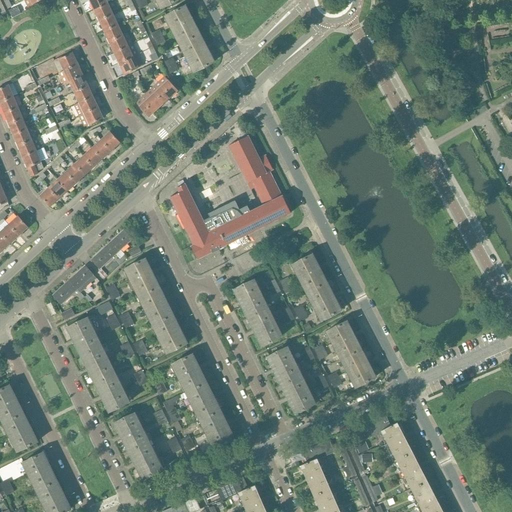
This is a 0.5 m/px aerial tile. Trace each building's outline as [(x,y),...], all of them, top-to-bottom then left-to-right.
[(88,0),(94,10),(108,3),(105,0),(88,0)] [(134,0),(139,9),(148,5),(145,0),(134,0)] [(157,0),(162,9),(178,0),(157,0)] [(113,14),(108,3),(94,10),(99,21),(113,14)] [(180,44),(198,34),(185,8),(184,6),(180,8),(166,16),(180,44)] [(118,25),(113,14),(99,21),(104,32),(118,25)] [(123,36),(118,25),(104,32),(109,42),(123,36)] [(151,34),(156,46),(165,42),(160,30),(151,34)] [(109,42),(114,53),(132,44),(127,33),(123,36),(109,42)] [(198,34),(180,44),(195,72),(213,63),(198,34)] [(138,55),(132,44),(114,53),(119,64),(138,55)] [(58,58),(63,71),(77,64),(72,53),(64,57),(63,56),(58,58)] [(119,64),(124,74),(143,66),(138,55),(119,64)] [(178,70),(173,58),(164,61),(170,74),(178,70)] [(77,64),(63,71),(69,81),(83,75),(77,64)] [(46,78),(48,82),(56,79),(54,74),(46,78)] [(88,85),(83,75),(69,81),(73,92),(88,85)] [(155,85),(168,99),(177,90),(164,76),(155,85)] [(48,82),(46,78),(37,81),(39,86),(48,82)] [(3,87),(0,88),(0,102),(13,97),(18,95),(13,82),(2,86),(3,87)] [(73,92),(79,103),(92,96),(88,85),(73,92)] [(158,107),(168,99),(155,85),(145,94),(158,107)] [(158,107),(145,94),(136,102),(149,116),(158,107)] [(92,96),(79,103),(74,105),(79,116),(98,107),(92,96)] [(0,102),(0,104),(4,114),(18,108),(13,97),(0,102)] [(8,125),(23,119),(28,116),(23,106),(18,108),(4,114),(8,125)] [(98,107),(79,116),(84,127),(103,118),(98,107)] [(50,128),(52,132),(58,129),(55,123),(54,123),(51,117),(46,120),(50,128)] [(8,125),(13,135),(27,129),(23,119),(8,125)] [(13,135),(18,146),(37,138),(32,127),(27,129),(13,135)] [(100,140),(111,151),(120,143),(109,131),(100,140)] [(254,188),(259,197),(263,205),(248,212),(245,207),(239,210),(234,200),(208,213),(210,217),(203,221),(185,184),(177,188),(179,193),(170,197),(193,244),(191,246),(197,259),(212,251),(212,252),(216,251),(219,249),(219,248),(290,213),(282,195),(281,196),(269,171),(273,169),(266,155),(259,158),(248,135),(229,145),(231,149),(230,149),(231,151),(232,151),(234,156),(235,159),(235,158),(237,163),(238,165),(241,169),(240,170),(241,172),(242,171),(244,176),(244,178),(245,178),(250,189),(254,188)] [(18,146),(22,157),(36,151),(41,149),(37,138),(18,146)] [(102,159),(111,151),(100,140),(92,148),(102,159)] [(94,167),(102,159),(92,148),(83,155),(94,167)] [(27,168),(34,165),(35,164),(38,171),(44,168),(36,151),(22,157),(27,168)] [(85,175),(94,167),(83,155),(74,163),(85,175)] [(76,183),(85,175),(74,163),(66,171),(76,183)] [(34,165),(27,168),(31,177),(38,174),(34,165)] [(57,179),(67,191),(76,183),(66,171),(57,179)] [(59,199),(67,191),(57,179),(48,187),(59,199)] [(39,196),(48,205),(50,207),(59,199),(48,187),(39,196)] [(8,224),(19,235),(28,227),(18,216),(8,224)] [(0,232),(10,244),(19,235),(8,224),(0,231),(0,232)] [(131,239),(130,238),(124,231),(108,245),(115,254),(131,239)] [(0,249),(1,251),(10,244),(0,232),(0,249)] [(115,254),(108,245),(91,260),(100,269),(115,254)] [(138,246),(129,251),(132,256),(140,251),(138,246)] [(307,292),(325,283),(311,255),(293,264),(307,292)] [(140,296),(158,287),(144,259),(126,268),(140,296)] [(69,280),(77,289),(80,293),(96,279),(93,275),(85,266),(69,280)] [(108,276),(101,269),(97,273),(104,280),(108,276)] [(69,280),(53,296),(61,304),(77,289),(69,280)] [(249,317),(267,308),(253,280),(235,289),(249,317)] [(325,283),(307,292),(322,320),(340,311),(325,283)] [(120,296),(114,284),(105,288),(111,300),(120,296)] [(140,296),(154,324),(172,315),(158,287),(140,296)] [(109,302),(95,308),(99,316),(112,309),(109,302)] [(46,305),(51,316),(56,314),(51,303),(46,305)] [(267,308),(249,317),(263,346),(281,337),(267,308)] [(72,310),(62,314),(64,320),(74,315),(72,310)] [(172,315),(154,324),(167,353),(186,344),(172,315)] [(82,355),(100,346),(86,318),(68,327),(82,355)] [(360,350),(345,322),(327,331),(342,359),(360,350)] [(82,355),(96,383),(114,374),(104,354),(110,351),(106,343),(100,346),(82,355)] [(282,384),(300,375),(286,347),(268,356),(282,384)] [(360,350),(342,359),(356,387),(374,378),(360,350)] [(187,392),(205,382),(191,355),(173,364),(187,392)] [(114,374),(96,383),(110,411),(128,402),(118,381),(123,379),(119,371),(114,374)] [(300,375),(282,384),(296,413),(314,404),(300,375)] [(187,392),(200,420),(219,411),(205,382),(187,392)] [(0,389),(0,414),(4,422),(22,413),(8,385),(0,389)] [(219,411),(200,420),(215,448),(233,439),(219,411)] [(22,413),(4,422),(18,451),(36,442),(22,413)] [(115,422),(129,451),(148,441),(134,413),(115,422)] [(385,416),(359,428),(364,439),(381,431),(391,425),(389,426),(385,416)] [(172,424),(173,424),(177,432),(182,429),(184,428),(181,422),(179,423),(178,421),(177,421),(172,424)] [(411,452),(404,437),(397,423),(398,423),(397,422),(391,425),(381,431),(396,460),(411,452)] [(148,441),(129,451),(143,479),(162,470),(148,441)] [(333,452),(331,447),(329,441),(303,452),(307,462),(305,463),(316,459),(333,452)] [(37,490),(55,481),(41,452),(23,462),(37,490)] [(396,460),(411,489),(426,481),(411,452),(396,460)] [(362,463),(372,462),(372,454),(362,455),(362,463)] [(329,489),(316,459),(305,463),(299,466),(300,467),(300,466),(313,496),(329,489)] [(217,489),(221,500),(238,493),(249,488),(249,487),(247,488),(242,478),(217,489)] [(55,481),(37,490),(47,511),(64,511),(70,510),(55,481)] [(411,489),(422,511),(437,511),(442,510),(426,481),(411,489)] [(238,493),(246,511),(265,511),(255,486),(255,485),(249,488),(238,493)] [(339,511),(329,489),(313,496),(320,511),(339,511)] [(195,511),(200,510),(196,502),(195,499),(186,503),(189,511),(195,511)] [(189,511),(186,503),(163,511),(189,511)]
